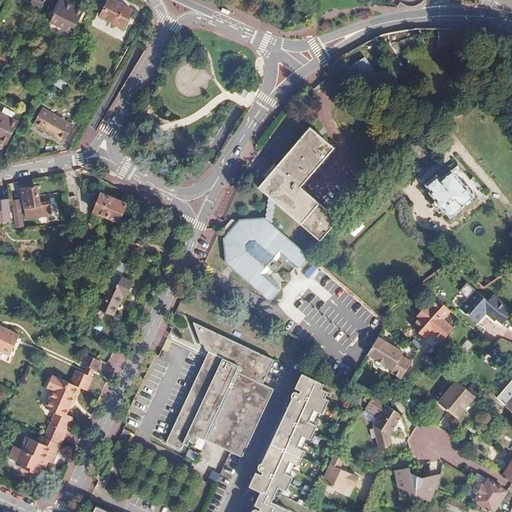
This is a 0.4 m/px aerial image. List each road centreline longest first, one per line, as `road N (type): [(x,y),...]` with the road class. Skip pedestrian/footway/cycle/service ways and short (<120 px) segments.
road 1 (residential): [(188,241),(59,511)]
road 2 (tertiary): [(257,113),(369,27)]
